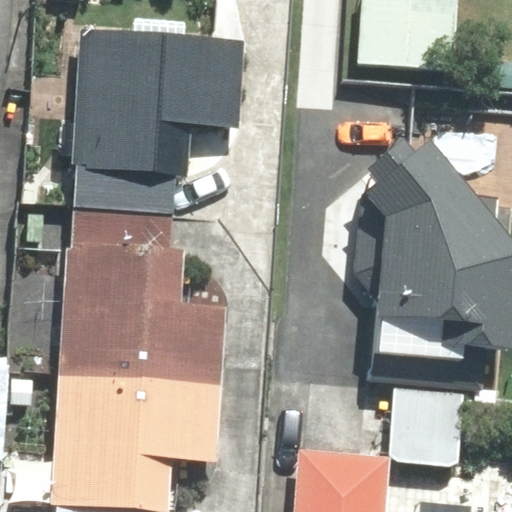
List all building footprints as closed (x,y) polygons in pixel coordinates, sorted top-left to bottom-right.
[(446,7),(360,1),(355,72),(441,78),(446,7)] [(229,58),(79,47),(66,214),(155,220),(157,180),(171,181),(175,128),(223,132),(229,58)] [(360,329),(427,332),(424,361),(490,367),(499,271),(411,164),(351,213),(366,231),(360,329)] [(155,230),(69,224),(57,382),(212,394),(218,323),(162,318),(166,265),(152,264),(155,230)] [(209,401),(56,390),(46,511),(154,511),(158,465),(204,469),(209,401)] [(451,409),(389,403),(382,468),(444,474),(451,409)] [(366,511),(369,476),(294,470),(290,511),(366,511)]
